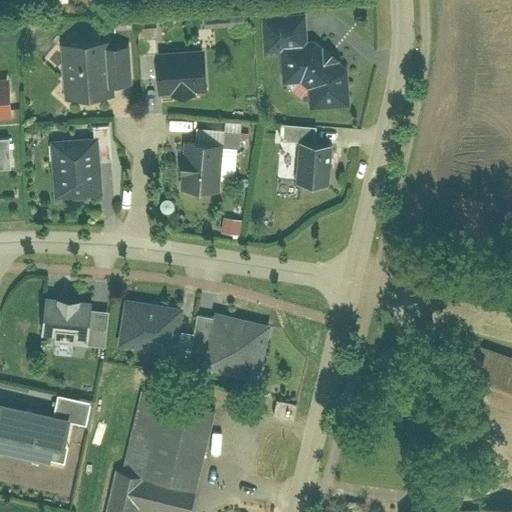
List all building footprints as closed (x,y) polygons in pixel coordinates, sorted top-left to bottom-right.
[(307,6),(262,11),(265,47),(281,45),(283,81),(302,79),(309,84),(311,104),(351,101),(349,56),(321,35),(308,36),(307,6)] [(249,7),(227,8),(228,26),(250,25),(249,7)] [(158,22),(140,22),(142,71),(159,70),(160,88),(209,86),(208,45),(159,47),(158,22)] [(70,93),(114,90),(113,80),(132,78),(130,40),(106,42),(106,35),(66,38),(70,93)] [(0,112),(13,112),(11,73),(0,73),(0,112)] [(187,134),(182,185),(218,189),(223,138),(240,139),(251,140),(254,119),(226,117),(226,125),(198,122),(196,135),(187,134)] [(319,121),(282,119),(281,136),(301,137),(299,181),(331,183),(333,136),(318,135),(319,121)] [(55,136),(58,193),(102,191),(100,157),(113,156),(111,120),(94,121),(94,134),(55,136)] [(0,161),(11,161),(10,132),(0,133),(0,161)] [(242,216),(222,213),(220,230),(239,231),(242,216)] [(95,294),(46,290),(43,330),(88,333),(88,341),(108,343),(111,305),(94,304),(95,294)] [(186,302),(127,295),(121,343),(175,350),(191,350),(195,327),(183,325),(186,302)] [(262,376),(272,318),(216,307),(215,313),(198,310),(195,327),(191,350),(224,356),(221,369),(262,376)] [(511,406),(511,349),(474,337),(457,388),(511,406)] [(55,406),(0,395),(0,424),(1,424),(0,428),(0,446),(64,459),(72,416),(87,418),(92,396),(58,390),(55,406)] [(139,511),(141,505),(172,511),(191,511),(216,404),(164,392),(146,470),(116,463),(104,511),(139,511)] [(297,400),(277,396),(274,414),(294,418),(297,400)] [(511,511),(511,499),(483,502),(483,511),(511,511)] [(444,502),(401,504),(401,511),(480,511),(481,508),(444,509),(444,502)]
